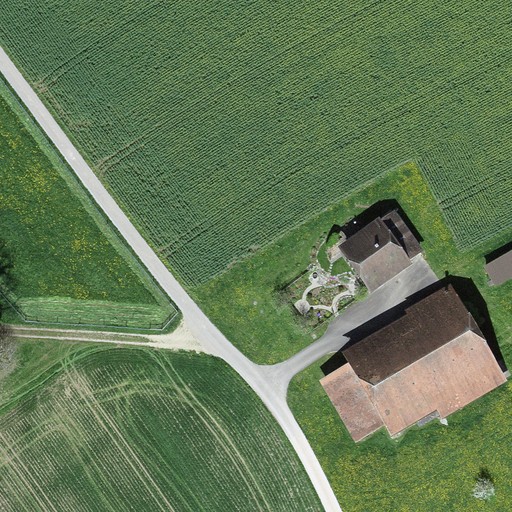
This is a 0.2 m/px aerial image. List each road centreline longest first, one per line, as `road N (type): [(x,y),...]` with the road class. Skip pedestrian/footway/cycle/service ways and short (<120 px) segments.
road 1 (unclassified): [(266,385),(220,345),(0,58)]
road 2 (track): [(220,345),(0,330)]
road 3 (track): [(337,511),(266,385)]
